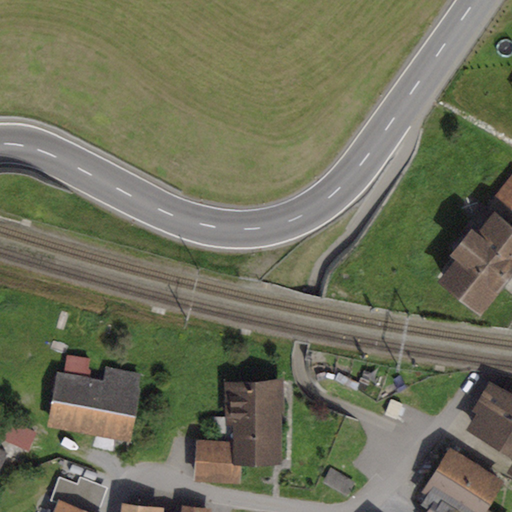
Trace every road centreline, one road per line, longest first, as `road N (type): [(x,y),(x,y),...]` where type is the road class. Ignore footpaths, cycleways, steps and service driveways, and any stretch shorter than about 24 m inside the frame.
road 1 (tertiary): [(0,149),(55,162),(194,227),(235,232),(295,221),(365,161),(476,0)]
road 2 (residential): [(113,511),(120,487),(135,479),(311,511)]
road 3 (residential): [(469,388),(354,511)]
